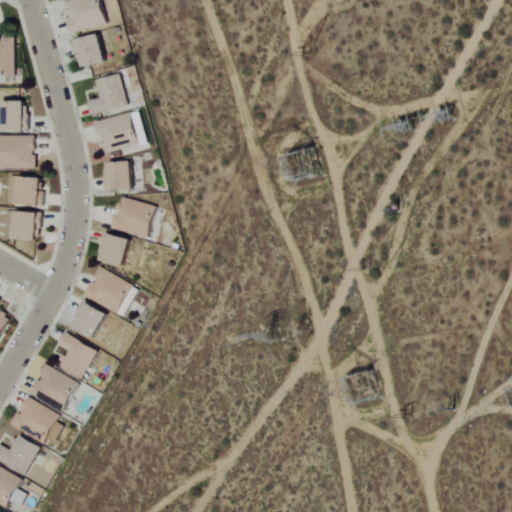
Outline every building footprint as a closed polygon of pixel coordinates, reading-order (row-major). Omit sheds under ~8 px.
[(72,0),(66,2),(74,33),(110,25),(104,0),(72,0)] [(84,69),(111,62),(103,35),(77,43),(84,69)] [(0,77),(17,77),(17,40),(0,39),(0,77)] [(91,102),(95,116),(132,107),(124,75),(97,82),(102,100),(91,102)] [(5,102),(5,130),(31,131),(31,103),(5,102)] [(39,155),(38,155),(38,137),(2,136),(1,169),(39,170),(39,155)] [(137,192),(136,163),(108,164),(110,193),(137,192)] [(48,180),(13,177),(10,204),(45,208),(48,180)] [(116,230),(152,239),(161,208),(124,198),(116,230)] [(8,240),(43,241),(44,213),(8,213),(8,240)] [(130,267),(135,239),(107,235),(102,262),(130,267)] [(88,297),(122,315),(137,287),(103,269),(88,297)] [(0,342),(0,343),(14,320),(0,311),(0,307),(4,301),(0,298),(0,342)] [(100,340),(112,314),(86,302),(80,315),(83,317),(78,329),(100,340)] [(62,367),(85,381),(101,352),(68,333),(61,347),(70,352),(62,367)] [(33,395),(67,413),(83,384),(49,366),(33,395)] [(16,427),(47,443),(50,438),(57,441),(68,418),(30,398),(16,427)] [(2,444),(0,447),(0,460),(30,475),(43,446),(20,434),(13,450),(2,444)] [(0,503),(9,509),(26,481),(0,465),(0,503)]
